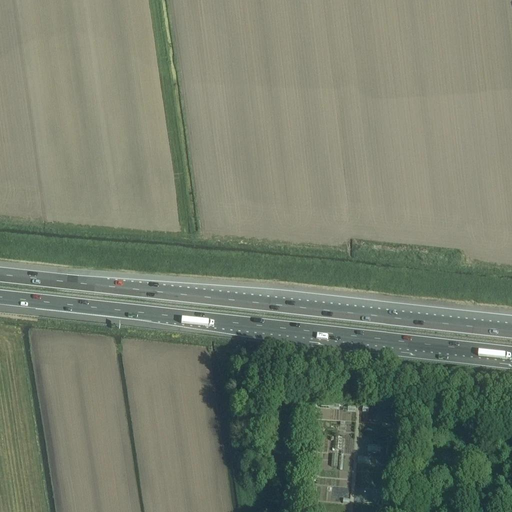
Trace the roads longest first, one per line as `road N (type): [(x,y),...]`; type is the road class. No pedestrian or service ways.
road 1 (motorway): [(0,296),(511,353)]
road 2 (motorway): [(511,330),(0,274)]
